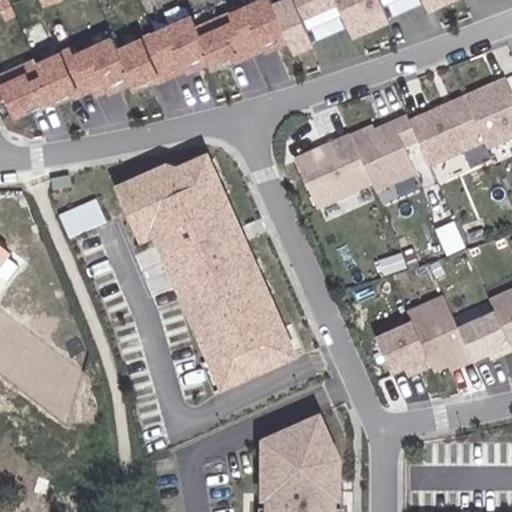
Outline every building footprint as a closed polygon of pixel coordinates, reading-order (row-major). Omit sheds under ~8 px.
[(285,0),(260,0),(246,7),(248,11),(266,50),(276,46),(278,51),(302,40),(285,0)] [(338,8),(334,0),(285,0),(302,40),(307,51),(331,40),(329,36),(320,15),(338,8)] [(386,23),(376,0),(334,0),(338,8),(355,0),(356,0),(365,22),(369,30),(386,23)] [(365,22),(356,0),(355,0),(338,8),(347,29),(365,22)] [(376,0),(386,23),(406,15),(405,12),(399,0),(376,0)] [(422,4),(419,0),(399,0),(405,12),(422,4)] [(347,29),(338,8),(320,15),(329,36),(347,29)] [(212,27),(204,11),(161,29),(180,73),(198,66),(200,70),(226,58),(212,27)] [(266,50),(248,11),(212,27),(226,58),(228,64),(248,55),(249,58),(266,50)] [(180,73),(161,29),(131,42),(148,80),(151,86),(180,73)] [(148,80),(131,42),(124,31),(89,47),(107,86),(111,93),(120,89),(122,92),(148,80)] [(107,86),(89,47),(86,39),(51,56),(71,98),(89,90),(91,94),(107,86)] [(71,98),(51,56),(49,51),(37,56),(41,66),(15,78),(30,111),(39,107),(42,112),(71,98)] [(482,105),(498,138),(501,146),(511,140),(511,79),(478,95),(482,105)] [(423,120),(443,164),(498,138),(482,105),(478,95),(423,120)] [(365,138),(386,183),(390,192),(431,173),(429,170),(443,164),(423,120),(420,114),(388,128),(365,138)] [(363,134),(365,138),(388,128),(386,124),(363,134)] [(331,208),(386,183),(365,138),(363,134),(308,160),(331,208)] [(239,192),(241,192),(223,152),(217,155),(234,195),(239,192)] [(238,384),(310,352),(284,293),(279,295),(260,253),(265,251),(239,192),(234,195),(217,155),(181,171),(178,164),(132,185),(147,220),(161,214),(169,231),(192,283),(197,281),(216,323),(211,325),(238,384)] [(88,183),(86,172),(67,176),(69,187),(88,183)] [(76,214),(86,236),(123,219),(113,197),(76,214)] [(155,237),(169,231),(161,214),(147,220),(155,237)] [(0,266),(10,273),(27,251),(0,230),(0,266)] [(284,293),(286,292),(267,250),(265,251),(260,253),(279,295),(284,293)] [(197,281),(192,283),(190,285),(209,326),(211,325),(216,323),(197,281)] [(511,295),(495,303),(501,317),(511,341),(511,295)] [(476,358),(464,333),(449,300),(412,317),(418,328),(437,370),(439,375),(476,358)] [(511,348),(511,341),(501,317),(464,333),(476,358),(479,365),(511,348)] [(437,370),(418,328),(382,345),(397,379),(416,371),(419,377),(437,370)] [(325,424),(317,428),(326,448),(333,444),(325,424)] [(340,511),(340,507),(340,500),(344,500),(344,468),(333,444),(326,448),(317,428),(278,446),(278,469),(270,469),(270,507),(275,507),(274,511),(340,511)] [(268,469),(270,469),(278,469),(278,446),(267,451),(268,469)]
